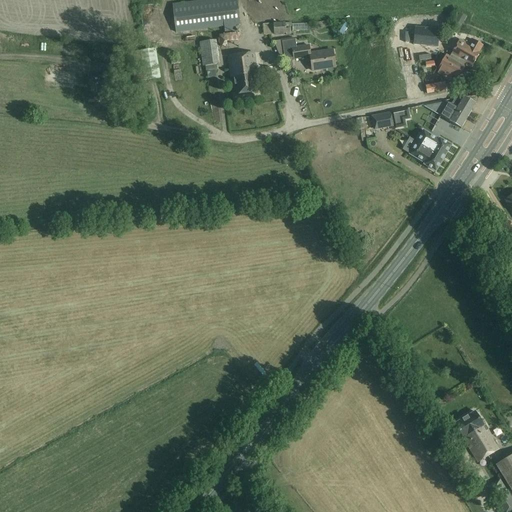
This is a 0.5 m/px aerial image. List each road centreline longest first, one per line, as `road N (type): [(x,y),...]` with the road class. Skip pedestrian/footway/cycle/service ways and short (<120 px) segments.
road 1 (primary): [(193,511),(447,199)]
road 2 (track): [(164,49),(180,109),(224,135),(99,116)]
road 3 (unclassified): [(511,308),(447,199)]
